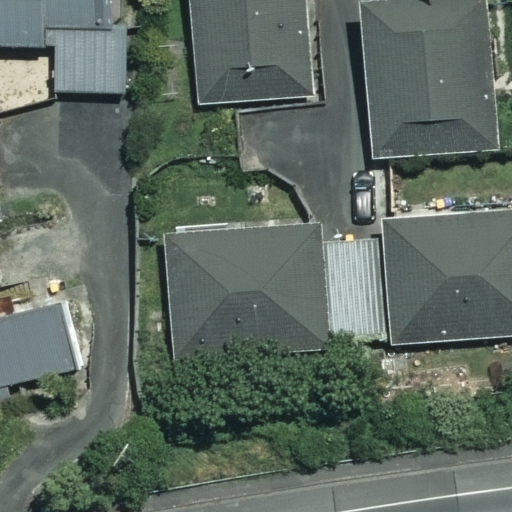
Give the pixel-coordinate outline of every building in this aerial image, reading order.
[(57,91),(137,89),(134,0),(0,0),(0,41),(56,40),(57,91)] [(308,98),(302,0),(189,0),(197,105),(308,98)] [(491,152),(486,0),(362,0),(367,155),(491,152)] [(511,335),(511,209),(389,217),(397,343),(511,335)] [(325,351),(317,225),(166,233),(173,359),(325,351)] [(0,315),(0,384),(76,368),(61,302),(0,315)]
